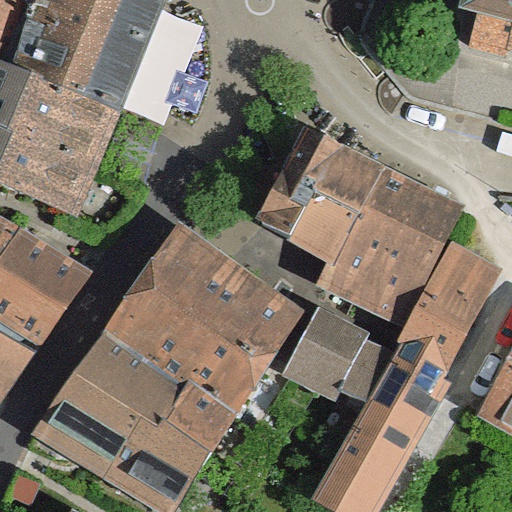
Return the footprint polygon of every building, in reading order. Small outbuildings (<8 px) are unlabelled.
[(40,0),(0,0),(0,68),(4,70),(20,75),(40,0)] [(161,8),(140,0),(40,0),(20,75),(108,110),(120,114),(161,8)] [(485,8),(475,49),(509,58),(511,49),(511,0),(479,0),(478,6),(485,8)] [(20,75),(4,70),(0,77),(0,129),(86,161),(108,110),(20,75)] [(0,129),(0,184),(67,212),(86,161),(0,129)] [(356,218),(359,219),(381,176),(309,140),(290,177),(317,186),(312,196),(356,218)] [(415,193),(381,176),(359,219),(356,218),(334,262),(324,283),(363,302),(415,193)] [(265,226),(334,262),(356,218),(312,196),(317,186),(290,177),(265,226)] [(462,215),(415,193),(363,302),(407,323),(462,215)] [(0,263),(18,235),(0,226),(0,263)] [(0,318),(45,344),(87,279),(18,235),(0,263),(0,318)] [(144,286),(264,374),(297,320),(180,235),(144,286)] [(491,293),(443,266),(394,363),(440,388),(491,293)] [(144,286),(107,338),(187,390),(164,424),(214,457),(264,374),(144,286)] [(341,392),(361,348),(366,338),(320,316),(313,329),(293,368),(341,392)] [(0,393),(6,397),(35,355),(0,336),(0,393)] [(107,338),(44,422),(113,464),(148,414),(164,424),(187,390),(107,338)] [(374,401),(394,363),(361,348),(341,392),(370,407),(374,401)] [(394,363),(374,401),(419,426),(440,388),(394,363)] [(511,365),(487,413),(511,426),(511,365)] [(370,511),(419,426),(374,401),(370,407),(318,502),(334,511),(370,511)] [(214,457),(164,424),(148,414),(113,464),(181,508),(214,457)]
